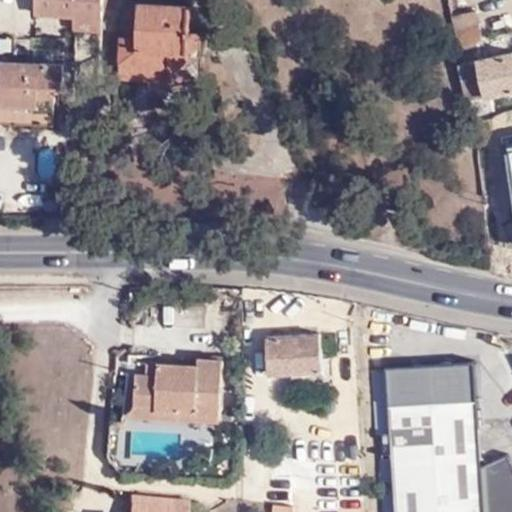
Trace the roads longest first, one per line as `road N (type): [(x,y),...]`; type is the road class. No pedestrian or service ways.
road 1 (secondary): [(511,301),(272,257),(0,255)]
road 2 (unknown): [(102,307),(72,465)]
